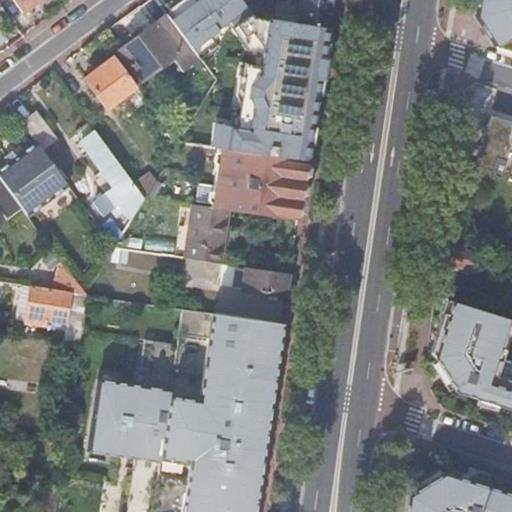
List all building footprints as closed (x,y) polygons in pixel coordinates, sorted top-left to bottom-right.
[(13,0),(22,11),(35,0),(13,0)] [(203,16),(211,27),(242,3),(239,0),(202,0),(210,11),(203,16)] [(299,0),(296,21),(326,25),(329,0),(299,0)] [(511,0),(476,0),(474,17),(490,44),(511,51),(511,0)] [(187,45),(165,15),(117,50),(139,80),(170,57),(181,72),(198,59),(187,45)] [(274,18),(253,16),(247,15),(244,35),(290,42),(322,48),(326,25),(296,21),(275,19),(274,18)] [(105,108),(136,85),(114,55),(83,78),(105,108)] [(238,83),(213,80),(197,108),(196,117),(222,120),(233,121),(238,83)] [(235,120),(230,149),(305,159),(306,159),(316,94),(316,93),(241,84),(235,120)] [(35,141),(40,149),(54,138),(36,114),(22,124),(35,141)] [(511,122),(488,116),(473,166),(511,178),(511,177),(511,122)] [(103,168),(109,176),(122,166),(94,128),(79,140),(102,169),(103,168)] [(0,177),(6,185),(27,214),(67,185),(40,149),(35,141),(21,151),(9,160),(0,166),(0,177)] [(226,207),(296,217),(305,159),(230,149),(217,146),(209,205),(226,207)] [(6,156),(9,160),(21,151),(18,147),(6,156)] [(162,182),(142,158),(129,169),(149,193),(162,182)] [(122,166),(109,176),(115,185),(93,202),(103,214),(117,203),(132,215),(133,215),(144,195),(122,166)] [(188,227),(184,256),(219,262),(226,207),(209,205),(191,202),(188,227)] [(112,218),(99,227),(114,247),(122,232),(112,218)] [(175,255),(184,256),(188,227),(179,226),(175,255)] [(441,245),(438,267),(460,270),(475,272),(478,254),(462,250),(463,248),(441,245)] [(288,272),(219,262),(217,284),(267,291),(277,293),(285,294),(288,272)] [(67,320),(71,291),(31,285),(29,300),(24,299),(23,305),(27,306),(26,314),(67,320)] [(511,362),(502,359),(511,325),(511,320),(445,299),(429,352),(433,359),(451,388),(453,391),(476,398),(497,405),(511,409),(511,362)] [(253,511),(280,321),(179,306),(174,344),(141,340),(137,367),(145,368),(142,387),(94,380),(84,450),(132,456),(130,469),(123,468),(116,511),(253,511)] [(451,388),(433,359),(428,362),(446,391),(451,388)] [(497,405),(476,398),(474,404),(495,410),(497,405)] [(411,491),(440,473),(437,468),(408,486),(411,491)] [(510,511),(511,506),(511,493),(488,486),(467,479),(442,471),(440,473),(411,491),(406,494),(403,511),(510,511)] [(489,480),(469,474),(467,479),(488,486),(489,480)] [(43,489),(39,511),(54,511),(58,492),(43,489)]
